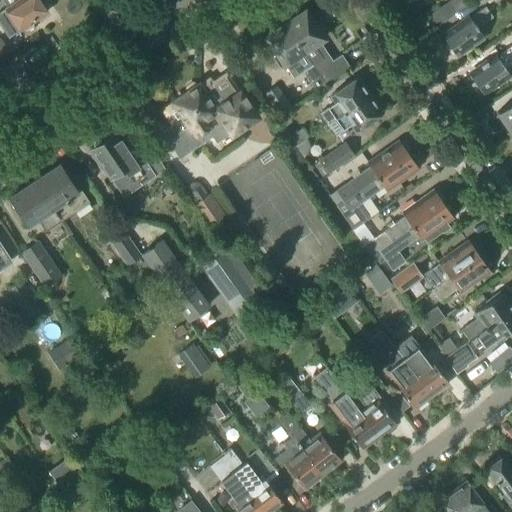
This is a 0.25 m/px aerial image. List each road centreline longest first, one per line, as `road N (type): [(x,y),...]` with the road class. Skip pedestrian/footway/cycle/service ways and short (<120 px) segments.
road 1 (residential): [(511,215),(357,0)]
road 2 (residential): [(511,388),(346,511)]
road 3 (tertiary): [(134,32),(0,123)]
